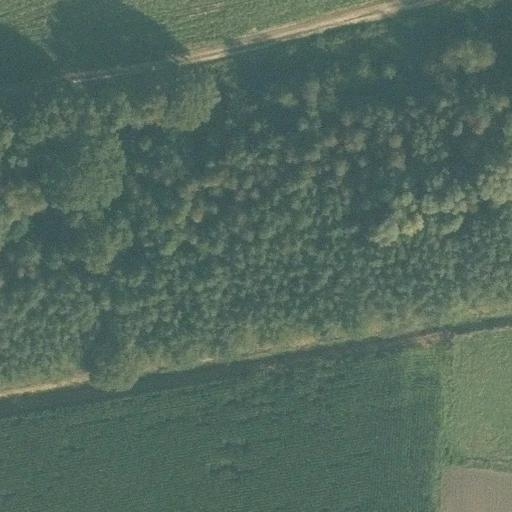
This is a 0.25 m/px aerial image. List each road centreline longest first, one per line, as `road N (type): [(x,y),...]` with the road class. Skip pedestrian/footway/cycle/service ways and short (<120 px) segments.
road 1 (track): [(511,305),(0,389)]
road 2 (track): [(0,94),(208,61),(446,0)]
